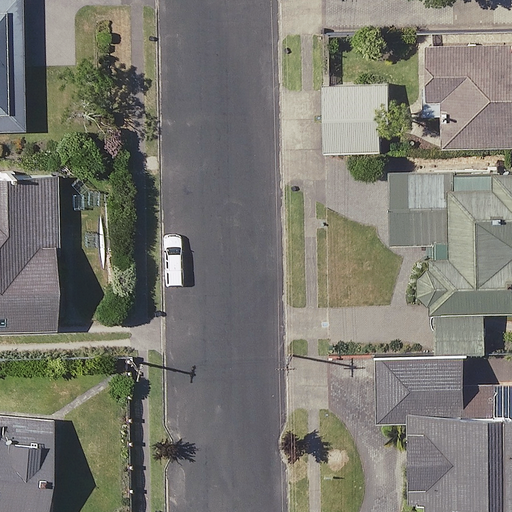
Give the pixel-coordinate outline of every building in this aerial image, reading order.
[(0,0),(0,132),(22,133),(22,0),(0,0)] [(511,44),(430,44),(429,116),(448,116),(447,146),(511,146),(511,44)] [(381,149),(382,90),(326,90),(326,149),(381,149)] [(511,177),(392,176),(391,245),(433,246),(432,313),(511,314),(511,177)] [(0,180),(0,332),(56,333),(57,181),(0,180)] [(511,511),(511,424),(498,424),(498,389),(470,389),(471,366),(388,364),(387,421),(413,421),(412,501),(431,501),(430,511),(511,511)] [(50,511),(52,424),(0,422),(0,511),(50,511)]
